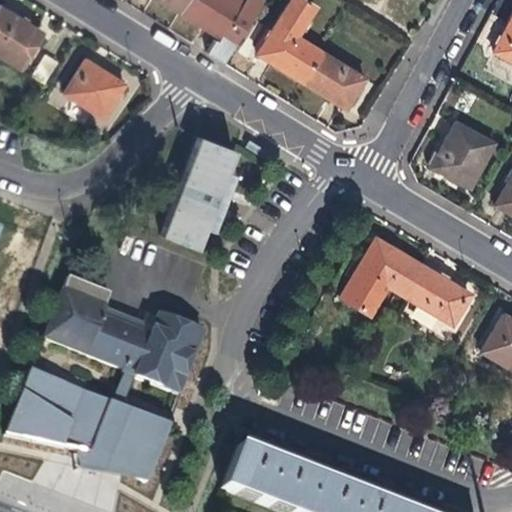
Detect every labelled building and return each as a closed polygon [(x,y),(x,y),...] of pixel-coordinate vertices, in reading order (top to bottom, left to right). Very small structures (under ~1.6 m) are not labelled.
[(156,0),(175,12),(182,0),(156,0)] [(239,0),(182,0),(175,12),(197,26),(217,38),(241,1),(239,0)] [(277,68),(298,81),(317,50),(294,36),(314,5),(306,0),(287,0),(254,54),(277,68)] [(5,11),(0,7),(0,57),(16,68),(39,31),(5,11)] [(511,11),(506,23),(490,52),(511,63),(511,11)] [(361,77),(317,50),(298,81),(319,94),(341,108),(361,77)] [(42,56),(30,76),(39,82),(52,62),(42,56)] [(90,64),(82,59),(61,93),(101,117),(122,84),(90,64)] [(491,143),(452,122),(449,129),(428,168),(467,189),(491,143)] [(264,157),(269,149),(243,134),(239,142),(264,157)] [(241,154),(203,139),(165,238),(202,254),(211,233),(219,236),(230,205),(240,178),(234,175),(241,154)] [(502,212),(511,217),(511,168),(491,205),(502,212)] [(384,286),(402,297),(421,266),(388,247),(372,238),(336,298),(367,315),(384,286)] [(443,279),(421,266),(402,297),(449,325),(468,293),(443,279)] [(71,449),(76,450),(81,468),(122,474),(152,479),(175,421),(171,419),(122,401),(134,376),(181,393),(207,325),(198,322),(159,308),(150,323),(107,306),(113,290),(105,287),(69,274),(41,340),(120,371),(119,374),(121,374),(110,396),(32,364),(2,436),(71,449)] [(511,320),(501,314),(478,353),(511,372),(511,320)] [(272,463),(234,449),(218,489),(277,511),(397,511),(345,492),(272,463)]
